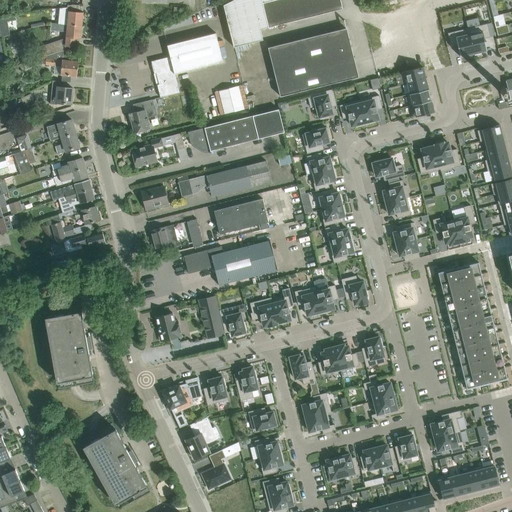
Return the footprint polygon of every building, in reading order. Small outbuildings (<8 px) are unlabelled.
[(263,40),(260,29),(268,27),(262,3),(261,0),(232,0),(223,5),(234,47),(263,40)] [(340,0),(273,0),(262,3),(268,27),(343,9),(340,0)] [(62,17),(61,24),(82,25),(83,13),(78,12),(79,5),(73,5),(67,6),(67,7),(60,8),(59,17),(62,17)] [(7,21),(11,21),(10,16),(0,17),(0,31),(1,36),(10,34),(7,21)] [(82,25),(61,24),(51,23),(50,30),(66,32),(66,39),(41,47),(44,56),(51,54),(63,51),(63,50),(74,47),(75,38),(81,39),(82,25)] [(487,24),(468,28),(474,54),(474,55),(481,54),(481,52),(487,51),(484,39),(490,37),(487,24)] [(280,96),(359,77),(351,48),(346,28),(268,48),(280,96)] [(468,28),(448,33),(451,46),(457,45),(460,57),(474,54),(468,28)] [(160,97),(170,95),(180,92),(175,74),(223,62),(216,33),(167,45),(170,57),(151,61),(154,74),(156,73),(158,80),(156,81),(160,97)] [(51,54),(44,56),(42,57),(41,64),(45,65),(53,65),(53,66),(61,67),(61,75),(77,76),(78,62),(62,60),(63,51),(51,54)] [(423,67),(402,72),(405,84),(407,83),(425,78),(423,67)] [(407,83),(410,94),(419,91),(428,89),(427,84),(425,78),(407,83)] [(247,108),(245,97),(244,97),(242,85),(228,87),(231,110),(247,108)] [(499,91),(500,92),(500,93),(501,94),(502,94),(502,95),(503,95),(504,95),(505,94),(506,94),(507,93),(507,92),(508,92),(508,91),(508,90),(508,89),(507,89),(507,88),(506,87),(505,87),(505,86),(504,86),(503,86),(502,86),(502,87),(501,87),(500,88),(499,89),(499,90),(499,91)] [(52,87),(51,94),(50,104),(57,105),(57,103),(58,103),(58,106),(62,107),(63,103),(71,104),(73,88),(58,87),(52,87)] [(319,93),(310,95),(313,108),(312,108),(313,109),(314,109),(315,109),(317,116),(318,116),(318,118),(320,118),(320,119),(328,117),(328,115),(332,114),(332,112),(331,108),(331,107),(336,106),(332,89),(319,93)] [(410,94),(407,94),(410,106),(413,106),(413,105),(422,103),(431,100),(431,101),(432,101),(430,94),(430,91),(429,91),(429,89),(428,89),(419,91),(410,94)] [(25,105),(34,101),(31,94),(21,98),(25,105)] [(379,95),(359,100),(365,124),(375,122),(374,120),(378,119),(377,116),(376,112),(377,112),(376,110),(382,109),(379,95)] [(133,104),(135,112),(128,114),(130,121),(131,120),(134,133),(135,133),(140,131),(150,129),(147,117),(156,115),(152,99),(133,104)] [(359,100),(339,105),(343,119),(349,117),(349,119),(350,119),(351,123),(352,126),(355,125),(356,127),(365,124),(359,100)] [(422,103),(413,105),(413,106),(415,117),(434,112),(432,105),(432,102),(431,102),(431,101),(431,100),(422,103)] [(259,139),(284,132),(278,109),(253,116),(188,132),(191,144),(203,151),(210,149),(211,151),(259,139)] [(62,138),(76,134),(72,119),(55,124),(56,125),(46,128),(50,142),(62,138)] [(477,131),(480,141),(484,140),(502,135),(502,133),(501,130),(499,125),(477,131)] [(315,132),(302,135),(304,141),(307,154),(323,149),(322,144),(323,143),(323,144),(324,143),(326,143),(327,143),(327,142),(329,142),(328,138),(329,137),(329,135),(328,131),(328,130),(327,129),(325,129),(324,129),(323,127),(316,129),(314,129),(315,130),(315,132)] [(178,150),(185,148),(181,133),(175,135),(176,142),(178,150)] [(57,146),(55,147),(57,153),(58,153),(59,153),(80,147),(76,134),(62,138),(64,144),(62,145),(62,144),(56,146),(57,146)] [(175,135),(161,138),(163,145),(176,142),(175,135)] [(485,140),(487,149),(487,150),(505,145),(503,140),(504,140),(503,137),(502,136),(503,136),(502,135),(484,140),(485,140)] [(153,144),(141,147),(132,150),(136,166),(157,161),(154,148),(163,145),(161,138),(152,141),(153,144)] [(24,151),(31,148),(28,142),(28,141),(21,143),(17,144),(18,146),(14,147),(13,148),(12,150),(12,152),(13,154),(24,151)] [(441,171),(461,166),(456,149),(450,150),(450,149),(448,142),(444,143),(444,142),(434,144),(434,145),(435,145),(441,169),(440,169),(441,171)] [(417,159),(421,174),(440,169),(441,169),(435,145),(434,145),(425,147),(425,148),(421,149),(423,156),(423,157),(417,159)] [(484,150),(487,160),(507,155),(507,153),(506,150),(505,145),(487,150),(487,149),(484,150)] [(31,171),(29,164),(27,158),(33,156),(31,148),(24,151),(13,154),(20,174),(31,171)] [(290,155),(289,155),(288,150),(277,153),(278,157),(280,165),(292,163),(290,155)] [(308,163),(304,164),(307,175),(311,174),(313,173),(318,172),(334,168),(332,162),(330,162),(329,157),(327,157),(323,158),(322,159),(320,153),(307,156),(308,163)] [(485,160),(487,171),(490,171),(490,170),(510,165),(507,155),(487,160),(485,160)] [(0,173),(9,171),(5,157),(0,158),(0,173)] [(70,172),(86,168),(83,158),(68,162),(68,163),(61,165),(62,167),(57,169),(52,171),(54,177),(70,172)] [(383,160),(382,158),(381,159),(373,161),(374,163),(372,163),(372,164),(371,164),(373,172),(375,172),(376,176),(382,175),(384,181),(404,175),(401,165),(394,167),(392,158),(383,160)] [(177,177),(178,182),(182,197),(193,194),(196,193),(198,192),(199,191),(204,186),(209,185),(212,196),(271,182),(266,161),(207,176),(207,175),(188,179),(187,174),(177,177)] [(490,171),(492,180),(511,175),(511,174),(511,173),(511,170),(510,165),(490,170),(490,171)] [(88,177),(86,168),(70,172),(54,177),(53,177),(55,186),(73,181),(74,181),(88,177)] [(313,173),(311,174),(315,191),(329,187),(328,182),(329,181),(333,180),(335,180),(334,178),(333,174),(335,173),(334,168),(318,172),(313,173)] [(511,178),(491,184),(493,195),(496,194),(511,190),(511,178)] [(58,198),(62,197),(65,196),(92,189),(89,179),(79,182),(74,183),(74,184),(67,187),(68,189),(63,190),(60,191),(61,192),(56,193),(58,198)] [(5,180),(0,181),(0,194),(3,194),(3,193),(9,192),(5,180)] [(404,186),(403,180),(389,183),(390,189),(383,191),(384,197),(383,197),(384,203),(407,197),(407,198),(409,197),(406,185),(404,186)] [(141,191),(146,208),(146,209),(168,204),(164,186),(141,191)] [(65,196),(62,197),(64,203),(73,201),(74,204),(94,198),(92,189),(65,196)] [(333,189),(318,193),(319,196),(318,197),(322,209),(341,205),(341,203),(343,203),(340,194),(338,194),(338,193),(334,194),(333,189)] [(511,190),(496,194),(498,204),(499,204),(511,201),(511,200),(511,199),(511,190)] [(411,215),(407,198),(407,197),(384,203),(386,209),(387,208),(389,214),(396,212),(397,218),(411,215)] [(268,222),(269,222),(263,199),(214,211),(220,234),(259,224),(261,230),(269,228),(268,222)] [(499,204),(501,214),(511,211),(511,199),(511,200),(511,201),(499,204)] [(18,202),(9,205),(11,214),(21,210),(18,202)] [(341,205),(322,209),(325,222),(326,222),(327,225),(341,222),(340,217),(344,216),(344,214),(345,214),(343,205),(341,205)] [(464,207),(451,211),(453,218),(453,221),(459,242),(469,240),(468,238),(472,237),(471,233),(470,230),(471,230),(469,225),(475,223),(471,205),(464,207)] [(73,225),(63,228),(66,238),(93,230),(91,222),(100,220),(96,206),(74,212),(76,219),(83,217),(85,224),(84,226),(74,229),(73,225)] [(511,211),(501,214),(504,225),(506,224),(511,222),(511,211)] [(51,224),(52,226),(57,243),(64,242),(66,250),(69,252),(82,248),(81,244),(88,242),(90,247),(105,243),(102,232),(87,237),(87,234),(70,239),(66,240),(66,238),(63,228),(59,216),(48,219),(50,225),(51,224)] [(440,218),(432,220),(436,233),(442,232),(443,237),(444,237),(445,243),(449,242),(450,245),(459,242),(453,221),(441,224),(440,218)] [(417,239),(413,222),(396,227),(397,231),(394,232),(394,234),(392,234),(395,244),(396,243),(396,244),(415,239),(415,240),(417,239)] [(151,230),(151,231),(154,243),(153,244),(155,251),(170,247),(179,245),(174,225),(165,227),(151,230)] [(339,225),(325,228),(330,246),(352,240),(351,235),(349,235),(347,229),(340,231),(339,225)] [(415,240),(415,239),(396,244),(397,245),(395,245),(397,254),(399,254),(399,256),(403,255),(405,261),(420,257),(415,240)] [(277,270),(270,240),(223,252),(222,246),(184,256),(188,274),(214,267),(219,285),(277,270)] [(352,240),(330,246),(334,263),(347,259),(346,254),(353,252),(352,246),(353,246),(352,240)] [(438,272),(440,282),(468,389),(508,379),(478,262),(438,272)] [(356,276),(341,279),(346,299),(353,298),(355,304),(358,303),(359,305),(368,303),(367,299),(369,299),(367,291),(368,291),(367,290),(365,291),(363,282),(358,283),(356,276)] [(338,298),(335,285),(315,290),(316,294),(321,314),(331,311),(330,309),(334,308),(332,302),(333,302),(332,300),(338,298)] [(316,294),(315,290),(315,287),(302,290),(294,291),(298,305),(304,303),(305,309),(306,308),(307,315),(311,314),(311,316),(321,314),(316,294)] [(272,301),(271,301),(272,305),(277,324),(278,324),(287,321),(286,320),(290,319),(289,313),(288,307),(294,306),(289,288),(282,290),(284,298),(272,301)] [(222,334),(213,296),(198,300),(207,338),(222,334)] [(271,297),(250,303),(252,313),(250,313),(252,320),(261,317),(262,320),(264,326),(267,325),(268,327),(278,324),(277,324),(272,305),(271,301),(272,301),(271,297)] [(44,311),(45,317),(58,389),(94,383),(89,356),(95,355),(90,330),(85,331),(80,304),(44,311)] [(232,307),(219,310),(224,330),(230,329),(232,335),(236,334),(237,336),(245,334),(245,332),(245,331),(247,330),(245,323),(245,322),(245,321),(243,322),(240,313),(234,314),(232,307)] [(173,313),(165,314),(156,317),(160,332),(158,333),(160,342),(182,336),(178,321),(175,321),(173,313)] [(361,348),(366,367),(385,362),(381,347),(382,347),(384,347),(383,345),(381,338),(379,338),(379,336),(369,339),(366,340),(367,347),(361,348)] [(340,371),(359,366),(356,352),(355,353),(351,354),(350,352),(350,353),(348,346),(344,347),(344,344),(334,347),(340,371)] [(340,371),(334,347),(325,349),(325,352),(322,353),(323,359),(323,361),(319,362),(318,362),(321,376),(340,371)] [(316,381),(311,361),(305,363),(304,358),(303,356),(299,357),(299,355),(297,356),(297,355),(296,356),(292,357),(290,358),(291,361),(289,361),(291,369),(290,369),(291,370),(293,370),(295,379),(302,377),(303,385),(316,381)] [(235,380),(241,400),(253,397),(251,390),(258,388),(256,379),(258,379),(257,377),(255,370),(253,370),(252,367),(243,369),(244,371),(240,372),(241,379),(235,380)] [(228,400),(224,387),(227,387),(226,385),(224,378),(222,378),(222,376),(212,378),(212,379),(209,380),(210,386),(210,387),(203,389),(207,405),(228,400)] [(267,376),(260,378),(261,384),(269,382),(267,376)] [(186,383),(162,390),(168,403),(170,403),(174,412),(181,409),(180,408),(193,402),(192,400),(202,396),(198,377),(185,380),(186,383)] [(391,386),(390,383),(383,384),(377,385),(376,381),(377,381),(377,380),(363,383),(365,390),(371,388),(374,400),(394,395),(392,386),(391,386)] [(325,414),(331,412),(326,393),(319,394),(313,396),(313,397),(315,401),(309,403),(302,405),(303,409),(305,419),(325,414)] [(393,410),(397,409),(396,405),(394,395),(374,400),(377,413),(371,415),(373,421),(386,418),(386,417),(385,418),(384,413),(390,412),(390,411),(392,410),(392,411),(393,411),(393,410)] [(264,407),(248,412),(253,431),(257,430),(257,432),(267,429),(275,427),(274,425),(277,425),(274,415),(274,416),(273,412),(266,413),(264,407)] [(459,431),(456,418),(461,417),(459,411),(441,415),(441,416),(442,416),(443,420),(438,422),(431,424),(432,428),(431,428),(434,437),(459,431)] [(336,431),(334,424),(328,426),(325,414),(305,419),(307,428),(308,428),(309,432),(313,431),(314,431),(314,430),(316,430),(322,429),(323,433),(322,434),(336,431)] [(194,436),(186,440),(194,459),(210,452),(209,450),(218,446),(208,425),(210,424),(207,417),(189,425),(194,436)] [(80,441),(83,447),(118,510),(151,492),(137,468),(142,466),(130,444),(125,447),(112,423),(80,441)] [(464,450),(459,431),(434,437),(436,447),(437,447),(438,451),(444,449),(445,449),(450,448),(451,452),(451,453),(464,450)] [(395,446),(399,463),(411,460),(410,456),(417,454),(415,445),(417,445),(416,443),(414,436),(412,436),(412,434),(402,437),(403,437),(399,438),(400,445),(395,446)] [(254,441),(259,458),(281,452),(280,447),(278,447),(277,441),(270,443),(268,437),(254,441)] [(238,442),(231,445),(235,453),(241,450),(238,442)] [(385,445),(376,447),(374,448),(379,467),(380,469),(392,466),(393,471),(398,470),(392,447),(388,449),(387,445),(385,445)] [(0,468),(2,468),(0,462),(11,458),(6,447),(0,449),(0,468)] [(379,467),(374,448),(374,447),(373,448),(366,450),(365,450),(364,451),(365,454),(360,456),(363,470),(367,469),(368,470),(379,467)] [(214,468),(202,473),(209,489),(230,479),(221,459),(226,457),(222,450),(209,456),(214,468)] [(283,458),(281,452),(259,458),(263,475),(277,472),(275,466),(283,464),(281,458),(283,458)] [(348,454),(339,456),(339,457),(338,457),(343,478),(359,474),(355,457),(350,458),(349,454),(348,455),(348,454)] [(343,478),(338,457),(337,457),(336,457),(336,458),(329,459),(328,459),(328,460),(326,460),(327,464),(323,465),(327,482),(343,478)] [(494,463),(482,466),(487,487),(499,484),(494,463)] [(487,487),(482,466),(471,469),(476,490),(487,487)] [(0,468),(0,486),(1,488),(20,480),(15,469),(5,474),(2,468),(0,468)] [(476,490),(471,469),(471,471),(461,474),(465,493),(476,490)] [(465,493),(461,474),(450,477),(450,475),(449,475),(454,496),(465,493)] [(443,498),(454,496),(449,475),(438,478),(443,498)] [(262,482),(267,499),(292,493),(290,487),(288,487),(287,481),(280,483),(278,478),(262,482)] [(364,481),(365,486),(383,483),(383,478),(364,481)] [(25,491),(20,480),(1,488),(0,488),(0,498),(1,500),(0,500),(0,508),(16,502),(14,496),(25,491)] [(431,491),(420,493),(424,511),(430,511),(436,511),(431,491)] [(293,498),(292,493),(267,499),(270,510),(272,510),(272,511),(287,511),(286,506),(293,505),(291,499),(293,498)] [(424,511),(420,493),(420,496),(411,498),(414,511),(424,511)] [(337,498),(327,500),(328,506),(335,505),(334,502),(338,501),(337,498)] [(403,511),(400,498),(391,501),(393,511),(403,511)] [(414,511),(411,498),(402,500),(401,498),(400,498),(403,511),(414,511)] [(34,511),(43,511),(37,500),(30,503),(34,511)] [(393,511),(391,501),(390,501),(391,503),(381,506),(382,511),(393,511)]
